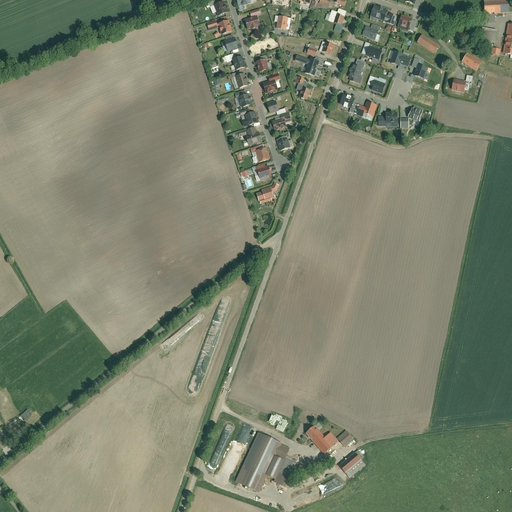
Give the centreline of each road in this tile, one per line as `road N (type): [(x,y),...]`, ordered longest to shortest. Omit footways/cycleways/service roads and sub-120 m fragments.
road 1 (residential): [(0,462),(281,234)]
road 2 (residential): [(281,234),(180,511)]
road 3 (unclassified): [(0,71),(178,0)]
road 4 (track): [(321,117),(400,143),(432,130),(492,135)]
road 5 (residential): [(229,0),(276,158),(286,162)]
road 6 (residential): [(333,84),(281,234)]
